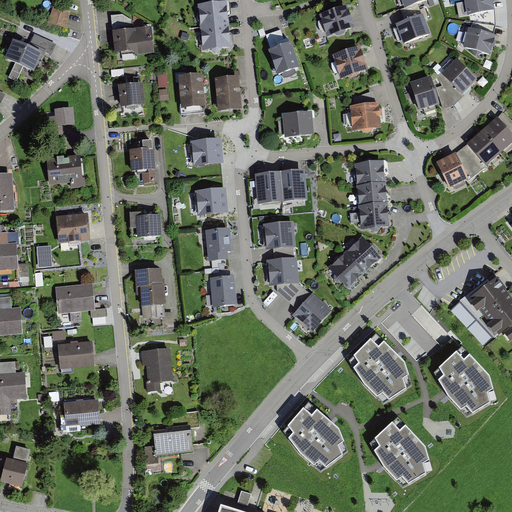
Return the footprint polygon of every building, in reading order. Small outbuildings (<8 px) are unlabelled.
[(227,0),(198,4),(200,27),(230,23),(227,0)] [(493,0),(464,0),(465,1),(457,3),(460,16),(495,9),(493,0)] [(431,33),(426,19),(428,18),(425,8),(421,10),(418,3),(406,7),(401,9),(404,19),(395,23),(403,44),(431,33)] [(348,4),(320,14),(327,36),(355,27),(348,4)] [(71,12),(54,6),(49,23),(66,28),(71,12)] [(123,14),(112,15),(116,52),(132,50),(137,54),(155,52),(152,26),(134,28),(133,21),(123,14)] [(230,23),(200,27),(203,50),(232,47),(230,23)] [(472,27),(469,27),(464,46),(492,55),(496,34),(494,33),(495,26),(473,23),(472,27)] [(271,48),(269,49),(278,74),(301,66),(292,40),(290,41),(289,38),(284,40),(281,30),(267,35),(271,48)] [(31,45),(13,37),(4,58),(16,63),(24,66),(34,70),(41,54),(45,56),(46,52),(52,55),(57,44),(35,35),(31,45)] [(361,45),(333,54),(341,78),(369,69),(361,45)] [(478,79),(457,58),(442,73),(463,93),(478,79)] [(24,66),(16,63),(9,78),(17,81),(24,66)] [(167,72),(157,73),(159,87),(168,87),(167,72)] [(203,72),(178,75),(182,108),(206,105),(203,72)] [(463,93),(442,73),(437,78),(442,86),(437,88),(443,109),(455,106),(465,96),(463,93)] [(239,75),(215,77),(219,110),(243,108),(239,75)] [(431,75),(411,82),(419,110),(440,103),(431,75)] [(134,83),(119,85),(122,106),(146,104),(143,82),(141,82),(141,77),(134,78),(134,83)] [(168,89),(159,90),(161,101),(169,100),(168,89)] [(379,102),(350,105),(353,130),(382,127),(379,102)] [(75,124),(74,107),(55,109),(56,116),(48,117),(50,135),(64,134),(63,126),(75,124)] [(313,111),(283,113),(285,137),(315,134),(313,111)] [(511,120),(503,112),(499,118),(497,116),(468,143),(468,144),(486,165),(511,142),(511,120)] [(224,163),(221,137),(190,141),(193,166),(224,163)] [(144,148),(130,149),(132,171),(135,171),(136,185),(157,183),(154,147),(153,147),(152,139),(143,140),(144,148)] [(468,144),(457,153),(469,178),(468,178),(469,181),(487,167),(486,165),(468,144)] [(456,152),(437,161),(449,187),(468,178),(469,178),(457,153),(456,152)] [(81,155),(47,158),(49,185),(70,183),(71,188),(86,187),(85,177),(83,178),(81,155)] [(384,160),(354,163),(361,229),(391,226),(384,160)] [(305,168),(281,171),(284,202),(308,199),(305,168)] [(281,171),(255,173),(258,204),(284,202),(281,171)] [(13,173),(0,173),(0,210),(15,210),(13,173)] [(227,187),(195,190),(198,216),(229,213),(227,187)] [(142,211),(130,212),(132,238),(140,238),(140,237),(163,235),(162,214),(142,215),(142,211)] [(88,213),(56,216),(59,243),(91,240),(88,213)] [(297,247),(294,221),(263,224),(266,250),(274,249),(294,247),(297,247)] [(0,225),(0,282),(19,281),(18,278),(29,277),(28,265),(17,265),(16,244),(8,244),(7,233),(4,233),(4,226),(0,225)] [(232,251),(230,227),(205,230),(209,261),(229,259),(228,251),(232,251)] [(382,257),(363,236),(327,269),(347,290),(382,257)] [(51,246),(37,247),(38,268),(53,267),(51,246)] [(294,247),(274,249),(275,259),(295,257),(294,247)] [(300,283),(297,257),(295,257),(275,259),(267,260),(269,286),(277,285),(298,283),(300,283)] [(162,268),(135,269),(136,287),(141,287),(142,306),(143,306),(143,318),(166,317),(165,304),(166,304),(165,278),(163,278),(162,268)] [(43,273),(35,273),(36,287),(44,286),(43,273)] [(234,275),(210,277),(214,307),(238,304),(234,275)] [(511,294),(498,275),(460,302),(495,338),(505,329),(511,323),(511,294)] [(93,283),(56,287),(58,314),(70,313),(71,323),(82,322),(81,312),(91,311),(102,309),(101,303),(95,303),(93,283)] [(298,283),(277,285),(277,292),(298,310),(312,295),(298,283)] [(298,310),(293,316),(312,333),(332,310),(313,293),(312,295),(298,310)] [(0,335),(23,333),(21,307),(12,308),(11,297),(0,297),(0,335)] [(102,309),(91,311),(91,318),(108,317),(108,309),(102,309)] [(65,330),(53,332),(53,341),(66,340),(65,330)] [(364,384),(384,403),(413,385),(405,361),(377,332),(349,360),(364,384)] [(93,341),(58,344),(60,369),(95,366),(93,341)] [(490,374),(463,346),(434,372),(448,396),(467,416),(497,398),(490,374)] [(170,349),(142,352),(143,366),(147,366),(149,381),(146,381),(147,392),(161,391),(160,382),(173,380),(170,349)] [(20,361),(0,362),(0,415),(11,414),(11,403),(18,402),(17,398),(27,398),(25,372),(16,373),(16,370),(20,369),(20,361)] [(98,400),(64,403),(65,415),(61,415),(62,427),(60,427),(60,430),(64,433),(70,432),(80,431),(80,426),(101,424),(98,400)] [(340,427),(309,401),(283,431),(301,453),(321,472),(349,451),(340,427)] [(167,431),(154,433),(155,446),(145,447),(147,464),(163,462),(165,478),(184,476),(182,455),(195,453),(192,429),(200,428),(199,412),(165,415),(167,431)] [(426,445),(398,416),(370,442),(385,466),(404,487),(433,470),(426,445)] [(13,459),(7,457),(1,481),(23,487),(29,463),(27,462),(30,449),(17,446),(13,459)] [(252,494),(241,491),(238,503),(248,506),(252,494)] [(248,511),(221,503),(218,511),(248,511)]
